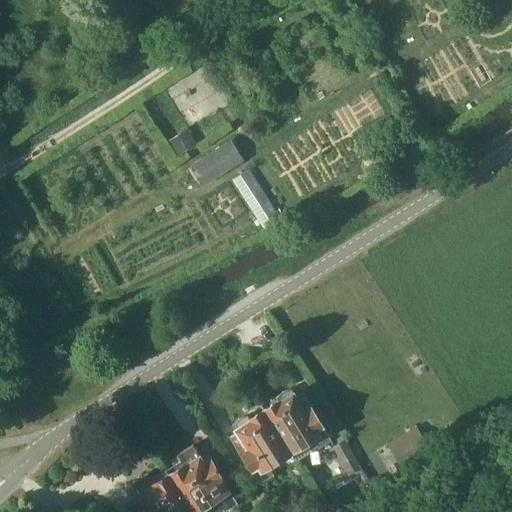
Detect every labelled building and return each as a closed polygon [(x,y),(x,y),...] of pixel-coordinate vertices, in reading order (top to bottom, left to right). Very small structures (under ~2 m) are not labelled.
[(178,155),(196,144),(188,129),(169,141),(178,155)] [(230,141),(194,164),(206,183),(242,160),(230,141)] [(234,180),(267,232),(283,222),(249,170),(234,180)] [(278,402),(264,410),(291,454),(295,461),(312,450),(311,449),(317,445),(319,447),(330,440),(300,393),(296,395),(294,392),(292,388),(291,388),(290,388),(289,389),(288,389),(287,389),(286,389),(286,390),(285,390),(284,391),(283,391),(282,392),(281,392),(280,393),(279,394),(278,395),(278,396),(277,397),(276,398),(278,402)] [(268,469),(291,454),(264,410),(250,419),(248,415),(247,416),(246,416),(245,416),(244,416),(243,416),(242,417),(241,417),(240,418),(239,418),(238,419),(237,420),(236,420),(235,421),(234,422),(234,423),(233,424),(232,425),(234,429),(236,432),(230,436),(252,471),(253,469),(261,483),(273,476),(268,469)] [(392,449),(403,467),(430,451),(419,433),(392,449)] [(345,440),(333,447),(349,475),(360,469),(345,440)] [(164,470),(190,511),(196,511),(215,501),(222,511),(225,511),(236,505),(229,492),(204,453),(197,457),(191,448),(179,456),(181,460),(164,470)] [(190,511),(164,470),(149,479),(147,475),(135,482),(143,494),(133,500),(140,511),(190,511)]
